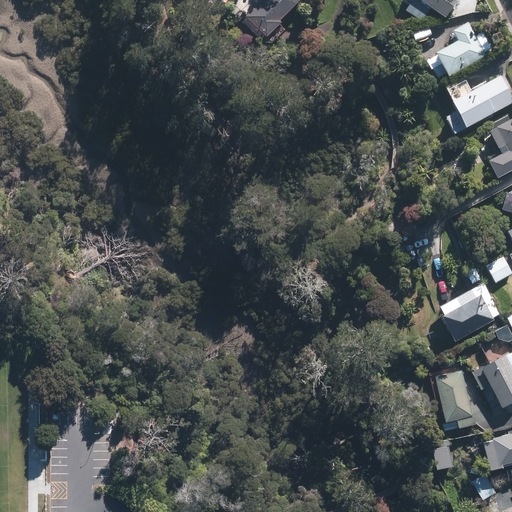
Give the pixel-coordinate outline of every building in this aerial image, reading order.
[(264,0),(246,18),(262,35),(298,0),(264,0)] [(452,0),(423,0),(443,14),(452,0)] [(438,44),(434,35),(430,26),(411,34),(415,44),(419,53),(438,44)] [(461,46),(438,59),(449,77),(485,56),(469,29),(455,37),(461,46)] [(500,82),(453,107),(465,129),(511,104),(500,82)] [(511,170),(511,124),(498,132),(510,156),(491,166),(497,179),(511,170)] [(502,258),(487,266),(496,281),(511,273),(502,258)] [(478,297),(443,316),(455,338),(491,319),(478,297)] [(511,371),(504,357),(483,368),(502,404),(511,398),(511,371)] [(460,371),(437,376),(446,417),(469,412),(460,371)] [(511,436),(484,443),(490,465),(511,459),(511,436)] [(483,475),(473,481),(483,498),(493,491),(483,475)]
